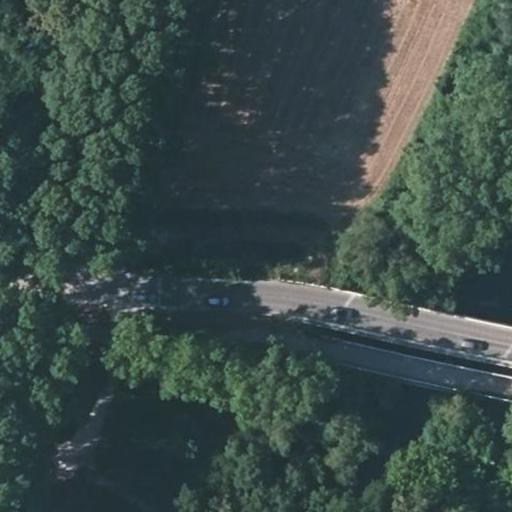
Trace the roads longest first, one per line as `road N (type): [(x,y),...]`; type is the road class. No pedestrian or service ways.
road 1 (secondary): [(0,273),(132,299),(319,304),(511,344)]
road 2 (track): [(79,266),(152,0)]
road 3 (track): [(132,299),(91,455),(66,492),(37,511)]
